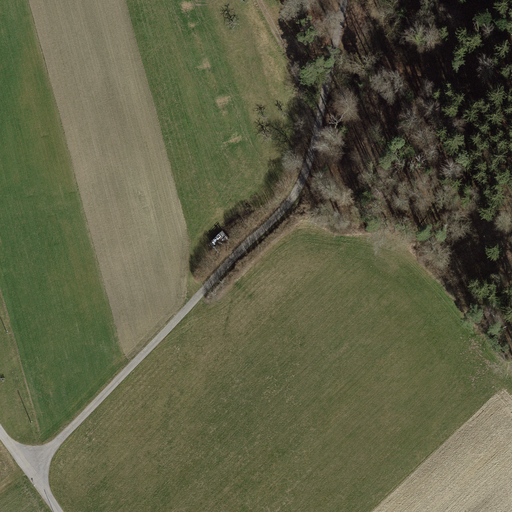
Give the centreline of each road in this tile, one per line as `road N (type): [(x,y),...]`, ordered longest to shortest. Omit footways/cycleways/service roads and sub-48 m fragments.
road 1 (track): [(195,300),(189,275),(198,251),(270,179),(283,152),(256,51),(231,0)]
road 2 (track): [(341,21),(382,60),(511,102)]
road 3 (track): [(261,0),(319,124)]
